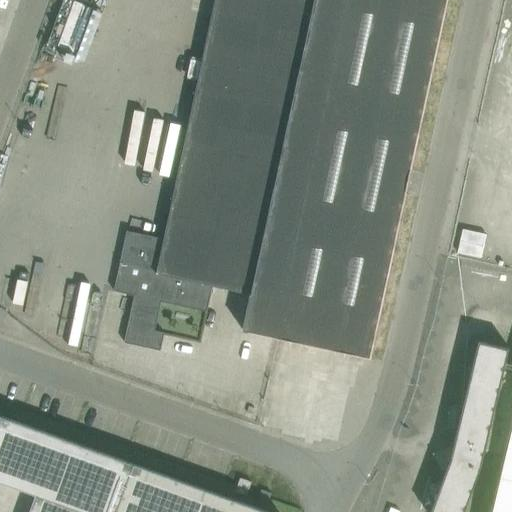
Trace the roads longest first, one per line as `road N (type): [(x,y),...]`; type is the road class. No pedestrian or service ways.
road 1 (unclassified): [(341,480),(378,423),(394,375),(478,0)]
road 2 (unclassified): [(341,480),(0,347)]
